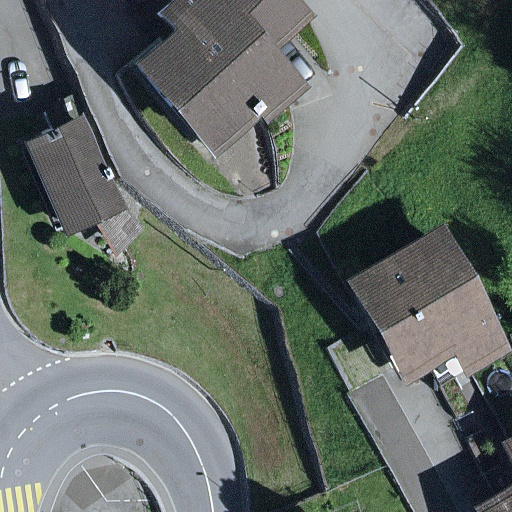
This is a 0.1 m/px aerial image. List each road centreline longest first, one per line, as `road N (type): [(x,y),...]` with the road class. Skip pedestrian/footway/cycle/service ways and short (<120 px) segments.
road 1 (secondary): [(23,429),(54,405),(89,393),(153,401),(197,453),(213,511)]
road 2 (residential): [(432,511),(368,391)]
